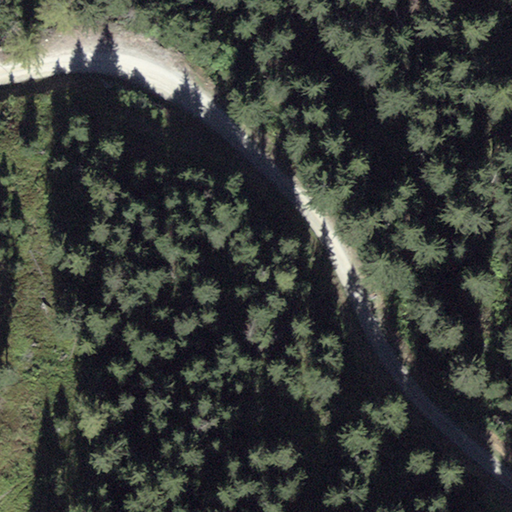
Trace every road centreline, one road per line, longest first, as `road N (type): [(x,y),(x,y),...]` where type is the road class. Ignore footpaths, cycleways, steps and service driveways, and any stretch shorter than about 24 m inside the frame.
road 1 (track): [(0,62),(109,47),(162,57),(217,90),(261,133),(330,234),(374,338),(398,373),(511,483)]
road 2 (track): [(274,0),(308,54),(417,181)]
